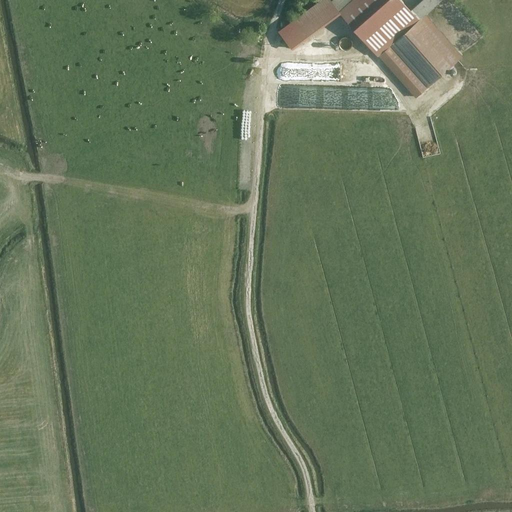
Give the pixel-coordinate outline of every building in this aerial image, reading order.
[(309,38),(338,12),(327,0),(317,0),(294,21),(309,38)] [(332,0),(331,2),(339,11),(352,0),(332,0)] [(352,0),(339,11),(338,12),(353,29),(385,0),(352,0)] [(400,0),(385,0),(353,29),(377,56),(418,20),(409,10),(400,0)] [(420,0),(409,10),(418,20),(423,14),(439,0),(420,0)] [(418,20),(377,56),(415,98),(462,57),(423,14),(418,20)]
